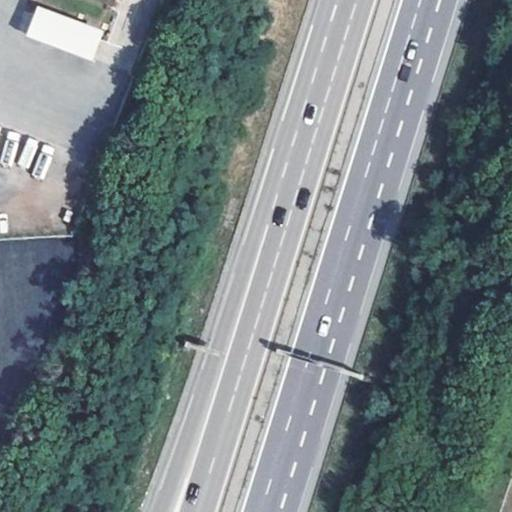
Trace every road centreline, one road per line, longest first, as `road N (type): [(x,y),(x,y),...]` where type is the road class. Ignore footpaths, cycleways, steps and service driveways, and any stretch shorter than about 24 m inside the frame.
road 1 (motorway): [(258,511),(416,0)]
road 2 (motorway): [(353,0),(243,354)]
road 3 (motorway): [(243,354),(161,511)]
road 4 (motorway): [(243,354),(198,511)]
